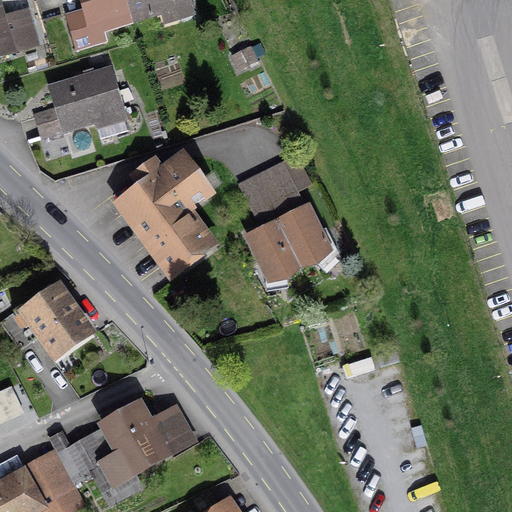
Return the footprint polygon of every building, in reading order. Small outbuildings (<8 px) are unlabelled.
[(80,0),(82,5),(90,33),(171,8),(168,0),(80,0)] [(0,18),(0,57),(33,48),(24,15),(1,21),(0,18)] [(109,74),(51,91),(63,132),(121,115),(109,74)] [(211,196),(182,158),(113,210),(169,284),(216,248),(189,213),(211,196)] [(298,160),(276,171),(255,182),(241,189),(258,223),(302,201),(297,191),(310,184),(298,160)] [(329,258),(307,212),(295,218),(273,229),(250,240),(272,286),(329,258)] [(90,337),(58,291),(23,316),(55,361),(90,337)] [(119,456),(111,460),(97,436),(57,459),(71,483),(99,467),(114,492),(194,446),(174,412),(149,427),(139,409),(103,430),(119,456)] [(78,511),(80,511),(50,458),(24,472),(25,473),(0,487),(0,511),(39,511),(45,509),(47,511),(78,511)]
